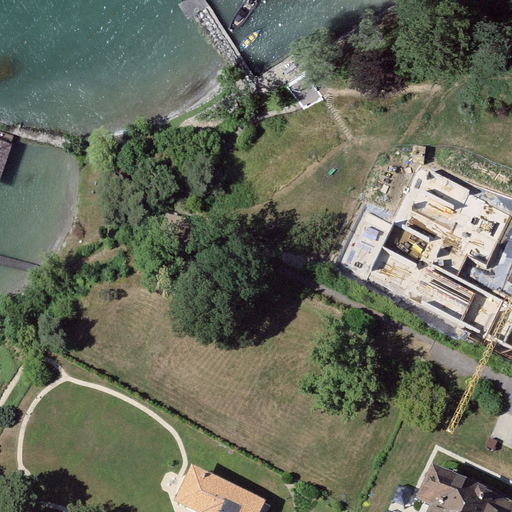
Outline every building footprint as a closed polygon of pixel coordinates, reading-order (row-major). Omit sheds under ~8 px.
[(325,100),(308,75),(290,86),(306,112),(325,100)] [(194,230),(173,221),(164,242),(185,251),(194,230)] [(259,511),(261,508),(195,476),(194,478),(182,504),(181,506),(193,511),(259,511)] [(178,497),(182,504),(194,478),(186,480),(178,497)] [(511,511),(511,504),(475,486),(471,494),(437,478),(424,504),(437,510),(436,511),(511,511)]
